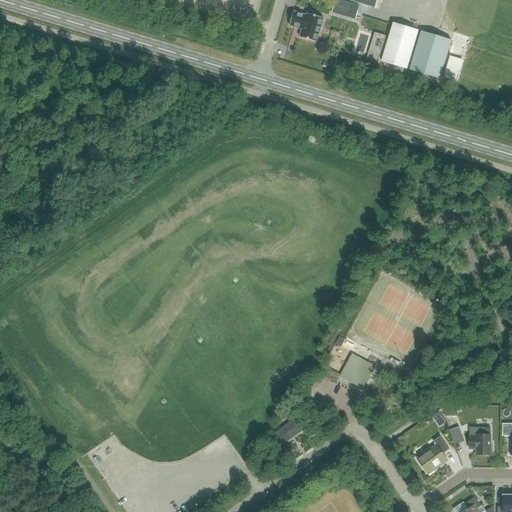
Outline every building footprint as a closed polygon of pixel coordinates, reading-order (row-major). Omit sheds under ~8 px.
[(334,0),(332,9),(356,16),(359,6),(340,0),(334,0)] [(377,0),(345,0),(375,9),(377,0)] [(316,42),(323,19),(306,13),(306,16),(293,12),(289,26),(302,30),(299,37),(316,42)] [(407,70),(419,30),(393,23),(381,62),(407,70)] [(438,80),(450,41),(421,31),(409,70),(438,80)] [(378,57),(382,44),(345,34),(342,48),(378,57)] [(365,384),(368,378),(374,367),(352,355),(340,377),(358,386),(357,387),(361,389),(364,389),(366,385),(365,384)] [(276,435),(283,446),(301,433),(294,422),(276,435)] [(449,431),(454,445),(464,441),(459,427),(449,431)] [(476,455),(490,455),(490,435),(490,428),(482,428),(469,428),(469,449),(476,449),(476,455)] [(443,454),(449,450),(440,436),(433,441),(436,446),(417,459),(428,475),(437,468),(436,467),(447,460),(443,454)] [(359,511),(343,495),(335,502),(344,511),(359,511)] [(511,511),(511,495),(503,496),(503,507),(497,507),(496,511),(511,511)] [(485,511),(481,506),(475,497),(465,504),(468,509),(464,511),(485,511),(487,511),(487,510),(485,511)]
